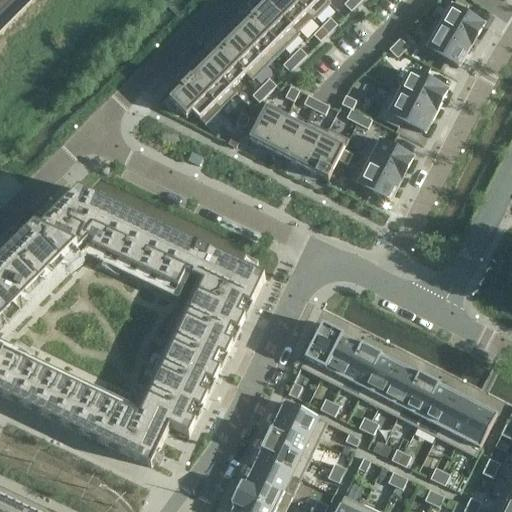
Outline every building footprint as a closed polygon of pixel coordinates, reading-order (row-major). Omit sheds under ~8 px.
[(313,20),(292,0),(271,0),(267,5),(298,35),(299,35),(312,21),(313,20)] [(329,5),(323,0),(292,0),(313,20),(312,21),(314,23),(315,22),(330,7),(331,6),(329,4),(329,5)] [(352,15),(360,6),(353,0),(351,0),(344,7),(352,15)] [(457,2),(441,29),(440,30),(472,48),(484,28),(464,16),(468,9),(457,2)] [(298,35),(267,5),(252,20),(284,52),(300,37),(300,36),(299,35),(298,35)] [(284,52),(252,20),(236,35),(269,68),(284,52)] [(331,21),(322,30),(330,37),(338,29),(331,21)] [(460,69),(472,48),(440,30),(441,29),(435,26),(434,27),(422,47),(460,69)] [(321,45),(330,37),(322,30),(314,38),(321,45)] [(269,68),(236,35),(221,51),(247,76),(246,77),(253,84),(253,83),(269,68)] [(409,50),(401,42),(395,47),(403,56),(409,50)] [(403,56),(395,47),(389,53),(398,61),(403,56)] [(232,91),(246,77),(247,76),(221,51),(206,65),(232,91)] [(299,67),(307,59),(300,52),(292,60),(299,67)] [(290,76),(299,67),(292,60),(283,68),(290,76)] [(237,96),(232,91),(206,65),(191,81),(221,112),(237,97),(237,96)] [(411,75),(401,95),(400,96),(437,115),(448,93),(411,75)] [(221,112),(191,81),(169,102),(187,120),(192,115),(205,128),(221,112)] [(270,83),(262,91),(267,97),(275,89),(270,83)] [(291,90),(285,101),(294,105),(295,103),(299,95),(291,90)] [(262,91),(253,99),(259,105),(267,97),(262,91)] [(426,136),(437,115),(400,96),(401,95),(392,91),(377,120),(398,131),(402,124),(426,136)] [(315,111),(320,103),(309,98),(305,106),(315,111)] [(352,113),(357,104),(346,99),(342,107),(352,113)] [(330,108),(320,103),(315,111),(326,117),(330,108)] [(286,121),(287,122),(289,117),(288,117),(268,106),(262,118),(250,143),(270,154),(286,121)] [(358,127),(362,118),(351,112),(347,121),(358,127)] [(241,117),(236,127),(245,131),(250,121),(241,117)] [(372,123),(362,118),(358,127),(368,132),(372,123)] [(305,131),(304,131),(287,122),(286,121),(270,154),(289,163),(305,131)] [(328,134),(327,134),(308,125),(308,124),(304,131),(305,131),(289,163),(308,173),(328,134)] [(328,132),(327,134),(328,134),(308,173),(329,184),(339,163),(344,153),(349,143),(329,132),(328,132)] [(234,136),(228,148),(229,148),(236,152),(242,140),(234,136)] [(413,161),(372,140),(361,162),(361,163),(363,164),(364,163),(402,182),(413,161)] [(347,168),(353,157),(344,153),(339,163),(347,168)] [(0,155),(0,175),(10,166),(0,155)] [(203,160),(192,155),(188,163),(199,168),(203,160)] [(391,204),(402,182),(364,163),(363,164),(353,184),(391,204)] [(189,273),(201,278),(211,257),(212,255),(85,194),(79,192),(47,224),(89,244),(95,247),(93,251),(180,293),(189,273)] [(0,334),(89,244),(47,224),(39,232),(35,236),(33,238),(27,244),(23,247),(21,250),(12,259),(0,270),(0,334)] [(36,229),(30,235),(33,238),(35,236),(39,232),(37,230),(36,229)] [(24,241),(18,247),(21,250),(23,247),(27,244),(25,242),(24,241)] [(217,260),(211,257),(201,278),(207,281),(217,260)] [(218,258),(217,260),(207,281),(141,419),(0,352),(0,397),(151,470),(156,460),(161,450),(166,440),(171,430),(189,440),(190,438),(191,436),(195,428),(197,424),(191,421),(196,410),(202,413),(203,410),(204,408),(207,402),(209,398),(203,395),(208,384),(214,387),(216,384),(217,382),(219,376),(222,372),(215,369),(221,358),(227,361),(228,358),(229,357),(232,351),(234,346),(228,343),(233,332),(239,335),(243,327),(246,320),(240,317),(245,306),(252,309),(265,281),(246,271),(218,258)] [(250,312),(252,309),(245,306),(240,317),(246,320),(250,312)] [(321,382),(344,339),(323,328),(312,350),(301,372),(321,382)] [(234,346),(239,335),(233,332),(228,343),(234,346)] [(340,392),(363,348),(344,339),(321,382),(340,392)] [(360,402),(382,358),(363,348),(340,392),(360,402)] [(222,372),(227,361),(221,358),(215,369),(222,372)] [(379,411),(401,368),(382,358),(360,402),(379,411)] [(398,421),(420,378),(401,368),(379,411),(398,421)] [(417,431),(439,388),(420,378),(398,421),(417,431)] [(209,398),(214,387),(208,384),(203,395),(209,398)] [(294,386),(288,398),(297,403),(303,390),(294,386)] [(436,441),(458,397),(439,388),(417,431),(436,441)] [(455,451),(477,407),(458,397),(436,441),(455,451)] [(327,417),(333,406),(325,402),(320,414),(327,417)] [(328,427),(284,406),(275,425),(319,446),(328,427)] [(340,410),(333,406),(327,417),(335,421),(340,410)] [(480,452),(498,418),(477,407),(455,451),(476,461),(480,452)] [(197,424),(202,413),(196,410),(191,421),(197,424)] [(366,436),(371,424),(364,421),(359,432),(366,436)] [(379,428),(371,424),(366,436),(374,439),(379,428)] [(310,465),(319,446),(275,425),(266,443),(310,465)] [(511,443),(511,434),(504,431),(501,438),(511,443)] [(349,437),(345,445),(357,451),(361,443),(349,437)] [(373,452),(380,455),(385,446),(378,442),(373,452)] [(301,483),(310,465),(266,443),(257,462),(301,483)] [(391,449),(385,446),(380,455),(386,459),(391,449)] [(399,468),(404,456),(397,453),(392,464),(399,468)] [(411,460),(404,456),(399,468),(406,471),(411,460)] [(365,475),(370,464),(363,461),(357,472),(365,475)] [(293,501),(301,483),(257,462),(248,480),(293,501)] [(489,462),(486,469),(497,475),(500,468),(489,462)] [(335,467),(331,474),(343,480),(346,473),(335,467)] [(493,482),(497,475),(486,469),(482,477),(493,482)] [(438,486),(443,475),(436,472),(430,483),(438,486)] [(343,480),(331,474),(328,482),(339,487),(343,480)] [(395,490),(401,479),(393,475),(388,487),(395,490)] [(450,479),(443,475),(438,486),(445,490),(450,479)] [(402,494),(408,482),(401,479),(395,490),(402,494)] [(287,511),(293,501),(248,480),(245,487),(242,486),(236,497),(267,511),(287,511)] [(511,482),(508,480),(499,500),(511,506),(511,482)] [(432,508),(438,497),(430,493),(425,504),(432,508)] [(0,511),(36,511),(14,501),(0,494),(0,511)] [(267,511),(236,497),(231,507),(234,509),(232,511),(267,511)] [(439,511),(445,500),(438,497),(432,508),(439,511)] [(361,511),(363,509),(344,500),(338,511),(361,511)] [(511,511),(511,506),(499,500),(492,511),(511,511)] [(470,501),(467,508),(474,511),(479,511),(482,507),(470,501)]
